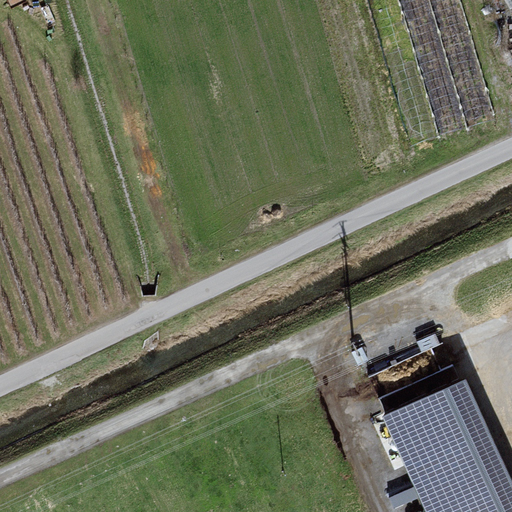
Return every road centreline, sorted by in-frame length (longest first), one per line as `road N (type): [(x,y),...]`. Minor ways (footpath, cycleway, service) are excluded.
road 1 (track): [(511,149),(0,388)]
road 2 (track): [(511,249),(0,482)]
